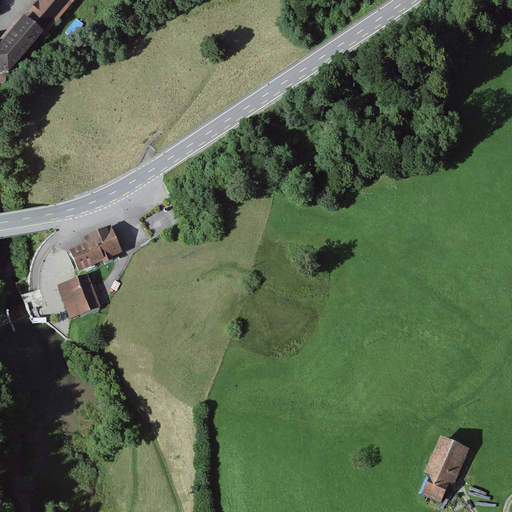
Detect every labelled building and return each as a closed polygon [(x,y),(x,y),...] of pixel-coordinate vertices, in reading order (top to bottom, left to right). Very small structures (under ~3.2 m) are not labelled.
[(24,15),(0,43),(0,72),(9,71),(41,33),(45,37),(75,0),(38,0),(26,16),(24,15)] [(88,248),(72,255),(81,275),(123,256),(112,233),(86,245),(88,248)] [(58,286),(70,319),(100,308),(88,275),(58,286)] [(440,436),(424,472),(430,475),(448,483),(454,485),(470,449),(440,436)] [(448,483),(430,475),(422,494),(440,502),(448,483)]
